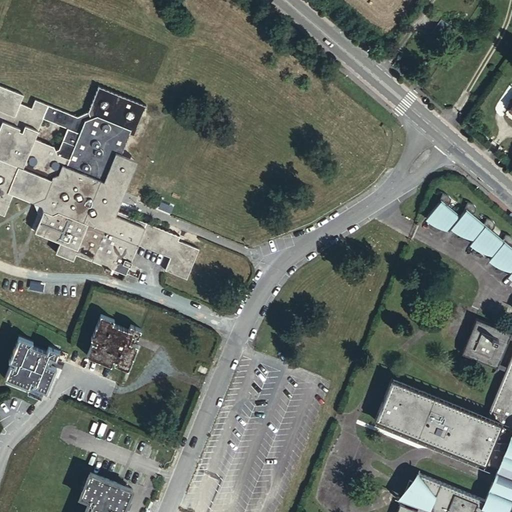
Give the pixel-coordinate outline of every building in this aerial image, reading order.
[(456,27),(443,18),(429,37),(442,47),(456,27)] [(139,164),(123,158),(132,135),(138,137),(149,108),(101,88),(92,111),(78,115),(40,99),(37,108),(23,102),(25,94),(0,83),(0,122),(3,123),(0,130),(0,212),(5,215),(13,197),(42,209),(45,214),(37,233),(61,243),(58,252),(75,259),(76,254),(126,274),(138,244),(176,260),(171,270),(192,279),(204,249),(182,240),(183,236),(120,210),(139,164)] [(442,190),(438,200),(426,215),(433,220),(436,216),(439,218),(445,222),(447,224),(448,227),(451,224),(458,229),(461,225),(466,227),(472,233),(473,235),(470,240),(477,245),(480,241),(484,243),(487,245),(491,249),(492,251),(489,255),(496,261),(500,257),(503,259),(506,261),(510,265),(511,267),(508,271),(511,274),(511,245),(510,244),(511,242),(511,234),(510,233),(505,231),(502,238),(491,228),(493,226),(495,223),(493,219),(491,217),(486,215),(483,222),(472,212),(474,210),(476,206),(475,203),(472,201),(467,199),(463,209),(460,213),(447,203),(450,201),(451,198),(450,194),(447,192),(442,190)] [(114,320),(101,315),(90,340),(98,343),(96,348),(90,345),(84,361),(110,371),(112,365),(115,365),(114,368),(128,374),(141,342),(132,338),(134,332),(140,335),(143,326),(131,321),(128,329),(114,323),(114,320)] [(462,351),(497,366),(498,365),(499,361),(510,336),(511,332),(511,331),(476,316),(462,351)] [(29,346),(15,340),(4,366),(11,368),(9,373),(6,371),(1,384),(25,394),(28,388),(32,390),(31,393),(44,399),(54,373),(46,370),(48,364),(55,367),(59,356),(47,351),(44,357),(28,350),(29,346)] [(402,497),(415,503),(414,503),(419,505),(417,509),(400,502),(396,511),(511,511),(511,352),(507,364),(505,368),(487,414),(391,376),(375,418),(485,463),(486,462),(498,467),(486,498),(419,471),(417,481),(410,478),(402,497)] [(124,511),(132,492),(88,474),(79,496),(90,501),(85,511),(124,511)]
